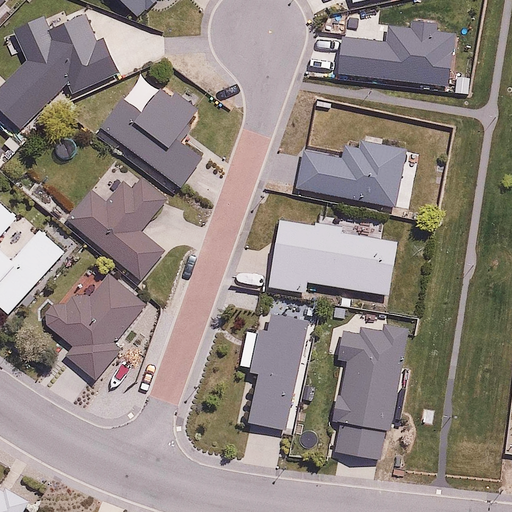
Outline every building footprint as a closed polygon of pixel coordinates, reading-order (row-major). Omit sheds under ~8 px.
[(125,0),(144,17),(159,0),(125,0)] [(0,102),(28,128),(68,83),(71,92),(118,74),(107,44),(101,46),(88,11),(49,26),(46,17),(18,28),(30,60),(0,92),(0,102)] [(164,91),(145,76),(106,128),(183,186),(208,153),(182,134),(200,109),(168,85),(164,91)] [(278,176),(299,180),(298,184),(400,202),(409,147),(366,139),(364,147),(347,143),(345,151),(305,143),(303,157),(282,154),(278,176)] [(94,191),(69,221),(141,280),(167,249),(145,231),(165,207),(128,177),(108,202),(94,191)] [(0,236),(19,215),(0,198),(0,303),(12,314),(66,251),(42,230),(17,259),(0,244),(0,236)] [(268,242),(259,252),(240,248),(234,286),(271,292),(272,285),(309,291),(310,282),(390,295),(400,240),(283,220),(280,240),(268,242)] [(85,281),(48,319),(75,345),(69,352),(97,379),(124,351),(114,342),(151,303),(116,269),(95,291),(85,281)] [(241,365),(266,369),(258,421),(296,427),(312,325),(274,319),(273,328),(248,324),(241,365)] [(336,451),(386,460),(410,325),(387,321),(384,335),(349,329),(343,358),(353,360),(336,451)] [(0,511),(26,511),(30,506),(0,486),(0,511)]
